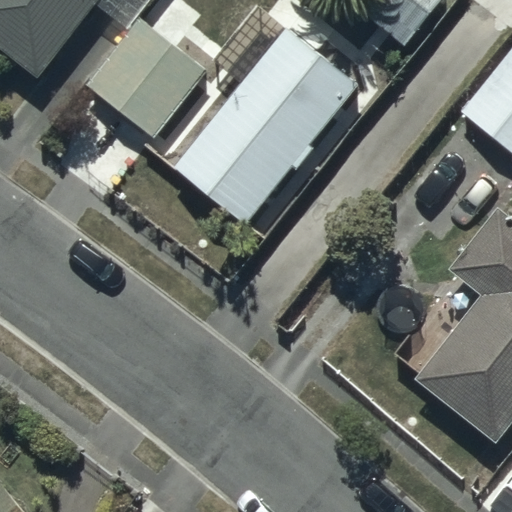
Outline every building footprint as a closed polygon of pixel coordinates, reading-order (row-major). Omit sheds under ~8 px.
[(0,0),(0,44),(44,78),(100,5),(132,29),(139,19),(154,0),(0,0)] [(356,0),(354,4),(409,47),(446,0),(356,0)] [(132,29),(90,84),(159,136),(208,72),(139,19),(132,29)] [(288,27),(176,167),(251,227),(296,171),(299,174),(318,149),(315,147),(363,87),(288,27)] [(511,50),(463,110),(511,150),(511,50)] [(503,446),(511,435),(511,210),(510,209),(462,269),(492,293),(422,379),(503,446)] [(0,511),(32,511),(0,473),(0,511)]
